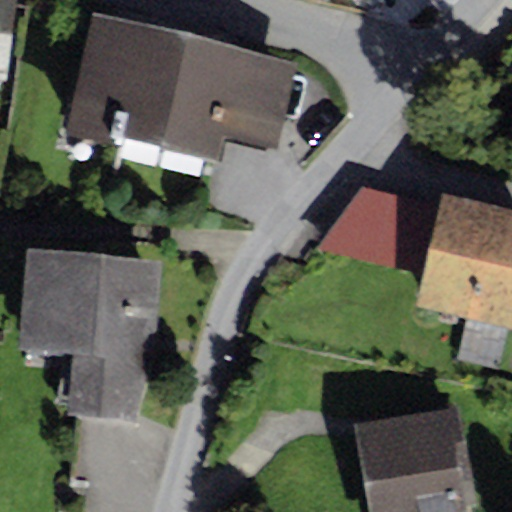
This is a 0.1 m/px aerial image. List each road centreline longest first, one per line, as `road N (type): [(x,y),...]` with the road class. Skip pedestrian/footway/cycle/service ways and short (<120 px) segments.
road 1 (residential): [(165,511),(216,326),(247,262),(350,142)]
road 2 (residential): [(411,76),(378,50),(340,36),(194,0)]
road 3 (residential): [(511,196),(386,163),(350,142)]
